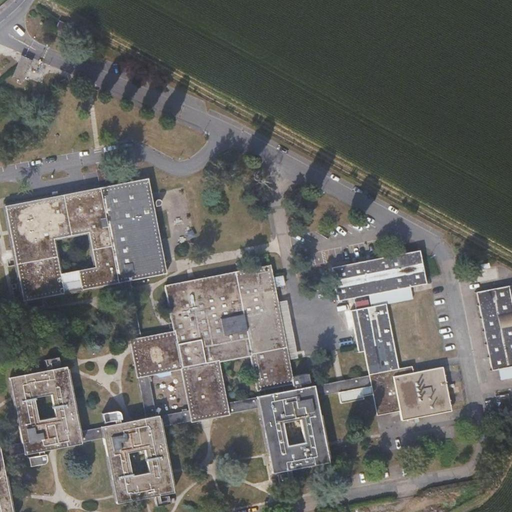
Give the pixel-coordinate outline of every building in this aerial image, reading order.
[(22,56),(11,77),(23,83),(34,62),(22,56)] [(131,180),(128,162),(114,166),(118,183),(131,180)] [(168,272),(155,217),(146,177),(131,180),(118,183),(80,192),(3,207),(24,303),(125,281),(168,272)] [(429,283),(420,247),(334,266),(342,302),(357,298),(411,287),(429,283)] [(292,370),(283,328),(269,263),(165,287),(172,321),(125,331),(134,371),(181,360),(193,413),(230,405),(218,353),(245,347),(253,379),(292,370)] [(283,276),(274,277),(275,287),(285,286),(283,276)] [(511,365),(511,284),(474,292),(492,370),(511,365)] [(387,306),(414,300),(411,287),(357,298),(360,311),(387,306)] [(454,409),(443,363),(416,369),(415,362),(402,365),(387,306),(360,311),(384,417),(409,412),(410,419),(454,409)] [(9,370),(26,446),(34,445),(48,442),(81,434),(64,357),(9,370)] [(328,449),(311,374),(255,387),(272,462),(328,449)] [(101,419),(118,495),(154,487),(168,484),(175,482),(158,406),(101,419)] [(0,511),(15,511),(0,441),(0,440),(0,511)] [(49,451),(48,442),(34,445),(37,454),(49,451)] [(170,495),(168,484),(154,487),(157,498),(170,495)]
